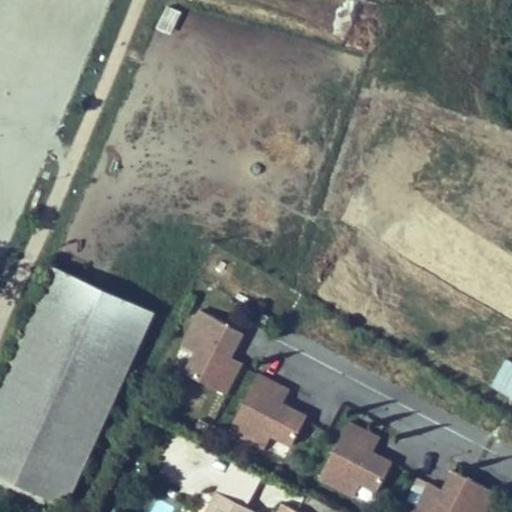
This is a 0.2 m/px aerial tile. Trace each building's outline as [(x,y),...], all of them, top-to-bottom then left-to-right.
[(165,5),(158,29),(174,34),(182,11),(165,5)] [(157,309),(58,264),(0,390),(0,468),(15,475),(24,456),(47,467),(51,459),(82,473),(157,309)] [(246,332),(202,311),(186,346),(197,351),(187,371),(222,388),(233,392),(245,365),(233,360),(246,332)] [(291,389),(260,374),(231,435),(265,451),(272,437),(289,446),(305,414),(284,404),(291,389)] [(380,437),(349,422),(320,482),(354,499),(361,485),(378,494),(394,462),(373,452),(380,437)] [(188,466),(200,448),(177,433),(165,450),(188,466)] [(82,473),(51,459),(47,467),(24,456),(15,475),(70,500),(82,473)] [(443,491),(419,480),(405,509),(411,511),(488,511),(497,493),(452,472),(443,491)] [(259,511),(260,511),(222,491),(210,511),(259,511)] [(302,511),(287,503),(281,511),(302,511)]
